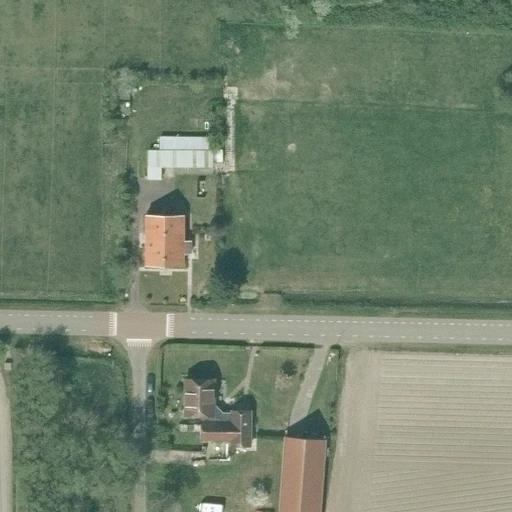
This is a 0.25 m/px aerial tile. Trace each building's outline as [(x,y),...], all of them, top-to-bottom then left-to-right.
[(120,89),(119,99),(130,99),(131,89),(120,89)] [(162,150),(148,150),(148,167),(213,168),(213,163),(223,163),(223,151),(209,151),(209,137),(176,137),(176,150),(162,150)] [(145,216),(145,266),(183,266),(183,254),(190,254),(190,241),(183,241),(183,216),(145,216)] [(230,441),(230,445),(250,445),(250,412),(231,412),(231,414),(220,414),(213,408),(214,380),(185,380),(185,415),(203,415),(202,440),(230,441)] [(320,511),(325,440),(286,438),(280,511),(320,511)]
